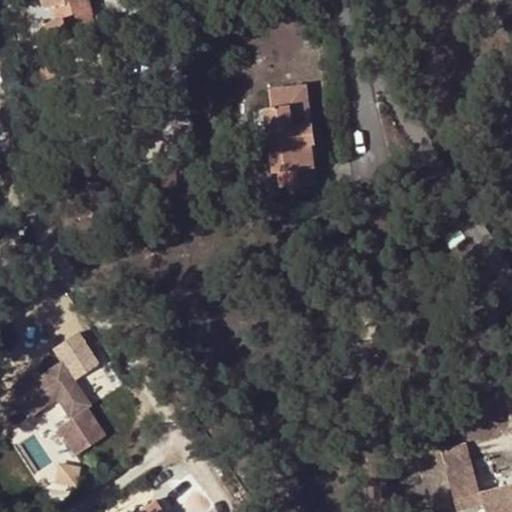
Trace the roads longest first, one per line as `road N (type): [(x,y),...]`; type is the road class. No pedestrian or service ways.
road 1 (track): [(228,511),(89,312),(0,138)]
road 2 (residential): [(511,278),(357,70),(342,0)]
